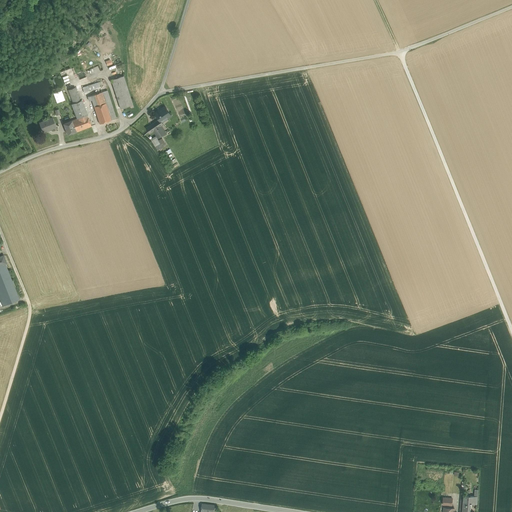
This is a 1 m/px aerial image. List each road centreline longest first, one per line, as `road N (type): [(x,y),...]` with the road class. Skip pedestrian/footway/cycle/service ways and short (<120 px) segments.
road 1 (unclassified): [(511,6),(399,51),(170,90),(128,125),(0,173)]
road 2 (track): [(511,330),(399,51)]
road 3 (track): [(0,231),(29,304),(0,417)]
road 4 (secondary): [(137,511),(193,497),(291,511)]
